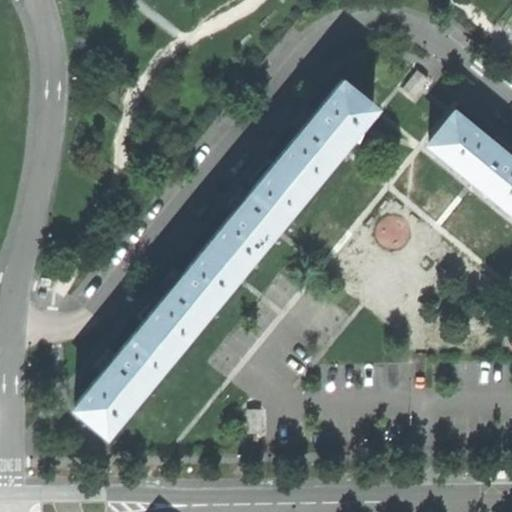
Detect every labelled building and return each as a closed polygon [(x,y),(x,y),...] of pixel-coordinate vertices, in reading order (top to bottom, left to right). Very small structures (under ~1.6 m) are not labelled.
[(307,188),(374,107),(342,81),(314,115),(311,113),(306,119),(301,126),(304,128),(276,162),(307,188)] [(429,142),(511,209),(511,158),(504,152),(506,149),(501,145),(495,140),(493,142),(454,111),(429,142)] [(275,227),(307,188),(276,162),(248,196),(245,193),(238,202),(233,207),(236,209),(209,242),(241,268),(275,227)] [(236,274),(241,268),(209,242),(181,275),(179,273),(171,282),(166,288),(169,290),(142,323),(174,349),(236,274)] [(142,388),(174,349),(142,323),(116,355),(113,353),(107,361),(102,367),(104,369),(76,403),(108,429),(142,388)] [(488,470),(488,474),(509,474),(509,466),(493,466),(488,466),(488,470)]
